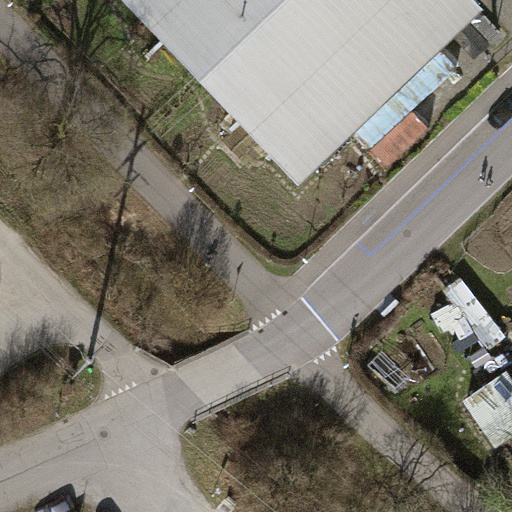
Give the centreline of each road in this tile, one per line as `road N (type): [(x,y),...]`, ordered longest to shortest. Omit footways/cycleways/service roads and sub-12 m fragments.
road 1 (track): [(0,11),(413,459),(478,511)]
road 2 (unclassified): [(511,128),(298,337),(152,413)]
road 3 (unclassified): [(152,413),(0,481)]
road 4 (unclassified): [(53,294),(118,360),(152,413)]
